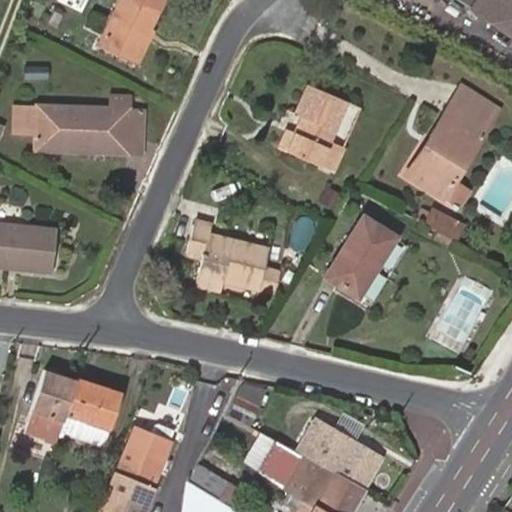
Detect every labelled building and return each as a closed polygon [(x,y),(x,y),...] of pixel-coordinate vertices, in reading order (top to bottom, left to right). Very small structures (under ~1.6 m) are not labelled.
[(152,20),(156,22),(165,3),(157,0),(125,0),(106,42),(135,55),(152,20)] [(511,0),(485,0),(481,7),(511,27),(511,0)] [(161,25),(156,22),(152,20),(135,55),(144,60),(161,25)] [(299,131),(291,150),(337,171),(349,145),(332,137),(349,99),(310,82),(297,111),(306,115),(299,131)] [(468,84),(458,100),(495,123),(505,107),(468,84)] [(116,101),(43,97),(41,125),(40,143),(75,145),(75,136),(132,139),(135,103),(135,92),(117,91),(116,101)] [(41,125),(43,97),(20,96),(20,97),(19,124),(41,125)] [(458,100),(436,134),(442,138),(416,178),(446,198),(495,123),(458,100)] [(149,149),(152,104),(135,103),(132,139),(75,136),(75,145),(149,149)] [(284,147),(291,150),(299,131),(292,128),(284,147)] [(442,138),(436,134),(410,174),(416,178),(442,138)] [(256,206),(238,201),(236,210),(253,215),(256,206)] [(460,237),(468,220),(433,203),(425,220),(460,237)] [(229,283),(232,273),(233,268),(239,269),(238,275),(267,283),(278,244),(218,227),(219,222),(201,217),(194,247),(210,251),(203,277),(229,283)] [(401,237),(370,218),(333,278),(364,297),(401,237)] [(55,224),(0,219),(0,263),(52,268),(55,224)] [(33,405),(64,415),(65,412),(74,384),(60,379),(62,373),(45,368),(33,405)] [(231,407),(255,416),(267,387),(243,377),(231,407)] [(118,394),(76,378),(74,384),(65,412),(107,425),(118,394)] [(345,411),(337,424),(355,434),(363,421),(345,411)] [(299,449),(365,487),(384,456),(317,419),(299,449)] [(142,511),(155,481),(154,481),(173,432),(157,426),(152,428),(150,434),(134,427),(99,511),(142,511)] [(243,464),(258,473),(278,437),(263,428),(243,464)] [(258,473),(277,485),(299,449),(278,437),(258,473)] [(350,511),(365,487),(299,449),(277,485),(303,501),(297,511),(350,511)] [(215,494),(223,482),(198,466),(191,480),(215,494)] [(237,511),(188,483),(185,511),(237,511)]
